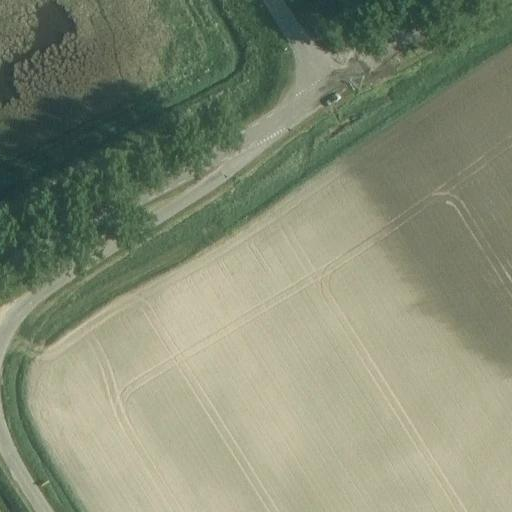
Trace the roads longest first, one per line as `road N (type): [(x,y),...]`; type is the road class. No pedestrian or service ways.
road 1 (tertiary): [(0,341),(5,327),(200,192),(244,144)]
road 2 (tertiary): [(244,144),(0,268)]
road 3 (tertiary): [(327,88),(466,0)]
